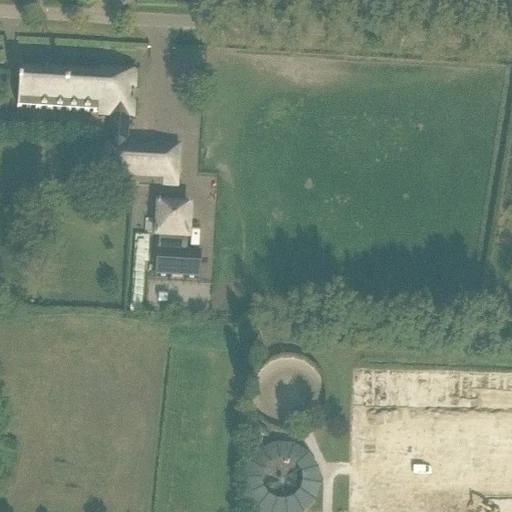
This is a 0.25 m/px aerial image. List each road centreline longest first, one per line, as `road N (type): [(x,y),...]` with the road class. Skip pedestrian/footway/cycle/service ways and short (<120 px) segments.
road 1 (unclassified): [(511,30),(249,26)]
road 2 (residential): [(0,10),(249,26)]
